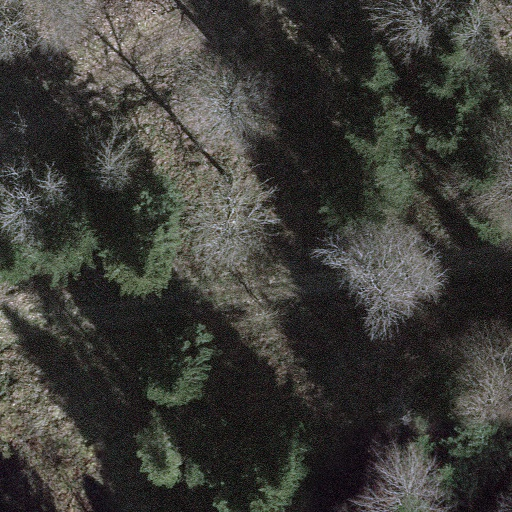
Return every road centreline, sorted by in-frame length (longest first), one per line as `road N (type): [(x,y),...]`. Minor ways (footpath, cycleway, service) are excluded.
road 1 (track): [(0,322),(511,247)]
road 2 (track): [(0,129),(227,0)]
